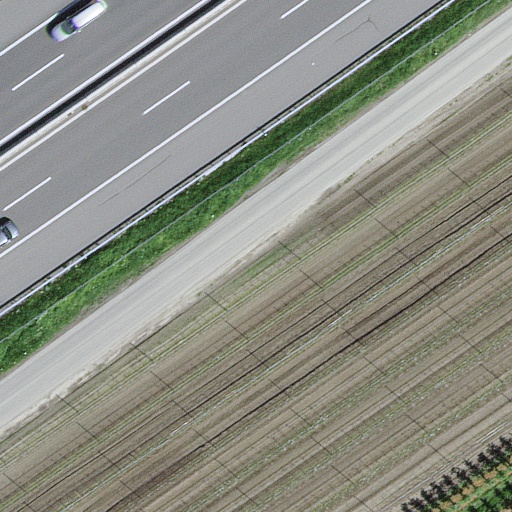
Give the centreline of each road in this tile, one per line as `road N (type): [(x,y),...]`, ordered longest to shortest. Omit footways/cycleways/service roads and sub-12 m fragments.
road 1 (unclassified): [(511,28),(0,402)]
road 2 (motorway): [(0,215),(307,0)]
road 3 (motorway): [(138,0),(0,95)]
